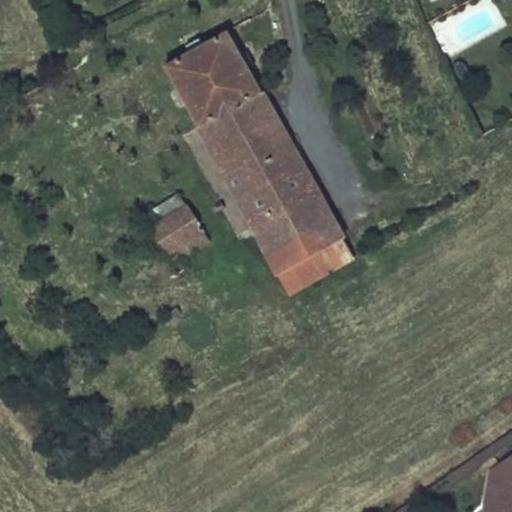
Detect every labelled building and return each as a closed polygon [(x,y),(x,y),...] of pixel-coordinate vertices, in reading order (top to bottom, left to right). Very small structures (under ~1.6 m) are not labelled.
[(318,191),(250,68),(241,54),(228,30),(164,66),(198,128),(184,136),(202,169),(218,161),(254,226),(318,191)] [(250,49),(241,54),(250,68),(257,64),(250,49)] [(83,99),(69,72),(13,99),(27,127),(83,99)] [(353,256),(318,191),(254,226),(291,293),(337,266),(353,256)] [(209,242),(178,194),(141,218),(172,266),(209,242)] [(496,453),(473,469),(477,476),(500,461),(496,453)] [(511,511),(511,457),(491,472),(484,511),(511,511)]
